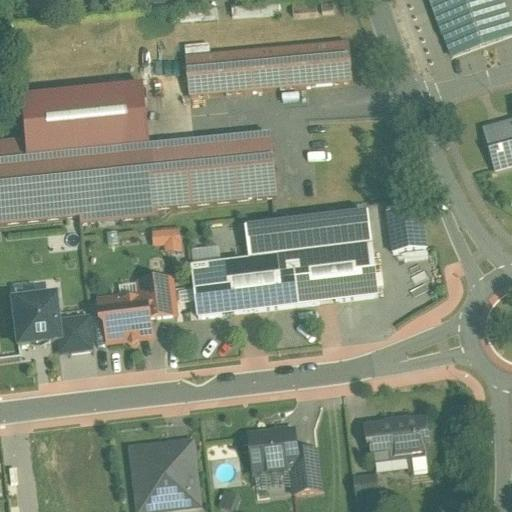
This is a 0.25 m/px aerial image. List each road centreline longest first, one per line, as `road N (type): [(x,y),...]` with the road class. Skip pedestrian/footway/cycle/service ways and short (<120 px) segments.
road 1 (unclassified): [(469,341),(391,362),(9,412)]
road 2 (tertiary): [(410,101),(460,222),(497,281)]
